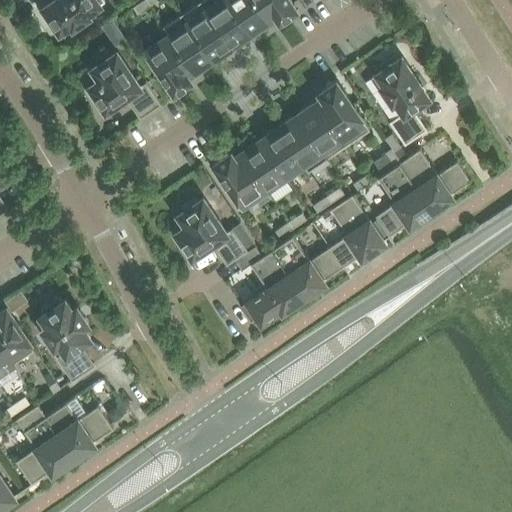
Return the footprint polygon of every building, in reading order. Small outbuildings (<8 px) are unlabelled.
[(47,10),(48,11),(44,14),(53,27),(56,24),(57,25),(58,25),(61,29),(72,21),(74,25),(90,14),(87,11),(100,2),(98,0),(52,0),(45,5),(47,9),(47,10)] [(141,0),(133,5),(138,12),(151,3),(149,0),(141,0)] [(214,55),(233,42),(204,0),(199,0),(184,10),(214,55)] [(204,0),(233,42),(252,29),(232,0),(204,0)] [(232,0),(252,29),(271,17),(259,0),(232,0)] [(297,6),(292,0),(259,0),(271,17),(278,12),(281,16),(297,6)] [(184,10),(165,23),(195,68),(214,55),(184,10)] [(191,77),(188,72),(195,68),(165,23),(164,24),(169,32),(148,46),(175,88),(191,77)] [(91,84),(107,108),(126,95),(141,116),(162,102),(147,79),(140,84),(117,50),(113,53),(113,52),(112,53),(109,49),(96,58),(99,62),(97,63),(98,63),(93,66),(101,77),(91,84)] [(393,100),(396,98),(404,110),(390,119),(406,142),(428,127),(413,106),(429,95),(402,55),(398,58),(397,58),(394,54),(380,63),(383,67),(382,68),(378,71),(386,83),(383,85),(393,100)] [(321,89),(324,94),(318,99),(348,143),(370,128),(337,79),(321,89)] [(329,156),(348,143),(318,99),(299,111),(329,156)] [(310,169),(329,156),(299,111),(280,124),(310,169)] [(309,169),(310,169),(280,124),(261,137),(288,177),(306,165),(309,169)] [(386,136),(392,146),(395,149),(401,145),(392,131),(386,136)] [(269,190),(288,177),(261,137),(242,150),(269,190)] [(395,164),(400,161),(401,159),(395,149),(392,146),(386,151),(395,164)] [(421,146),(401,159),(400,161),(432,208),(453,194),(451,192),(471,179),(458,158),(438,172),(421,146)] [(266,187),(268,191),(269,190),(242,150),(235,154),(232,150),(216,160),(244,202),(266,187)] [(411,222),(432,208),(400,161),(395,164),(379,175),(396,200),(376,213),(390,234),(410,220),(411,222)] [(372,179),(367,172),(354,181),(358,188),(372,179)] [(345,192),(340,185),(327,194),(331,201),(345,192)] [(353,192),(331,207),(348,232),(329,245),(343,265),(362,252),(363,254),(385,240),(353,192)] [(313,203),(318,210),(331,201),(327,194),(313,203)] [(241,221),(233,225),(227,230),(204,196),(200,199),(199,198),(198,199),(195,196),(183,204),(185,208),(184,209),(180,212),(187,224),(177,231),(193,254),(213,241),(227,262),(236,256),(256,243),(241,221)] [(307,217),(302,211),(289,220),(294,226),(307,217)] [(276,228),(280,235),(294,226),(289,220),(276,228)] [(329,245),(310,258),(293,232),(272,246),(304,294),(325,280),(324,278),(343,265),(329,245)] [(256,243),(236,256),(243,266),(251,260),(269,286),(249,299),(263,320),(282,306),(284,308),(304,294),(272,246),(263,253),(256,243)] [(66,297),(62,299),(59,294),(42,306),(46,310),(42,313),(49,323),(44,326),(56,343),(61,340),(67,349),(58,355),(73,377),(95,363),(80,342),(91,335),(84,324),(89,321),(78,304),(73,308),(66,297)] [(35,347),(7,306),(0,310),(0,344),(13,364),(14,363),(13,361),(35,347)] [(0,383),(0,384),(0,383),(0,372),(13,364),(0,344),(0,383)] [(54,391),(61,386),(57,379),(50,384),(54,391)] [(30,401),(25,395),(12,404),(17,411),(30,401)] [(79,417),(67,400),(47,414),(74,456),(95,441),(94,439),(114,426),(99,403),(79,417)] [(52,468),(54,470),(74,456),(47,414),(39,402),(17,416),(37,445),(17,459),(32,481),(52,468)] [(12,404),(5,408),(10,415),(17,411),(12,404)] [(114,419),(123,413),(117,405),(109,411),(114,419)] [(0,505),(16,495),(0,471),(0,505)]
